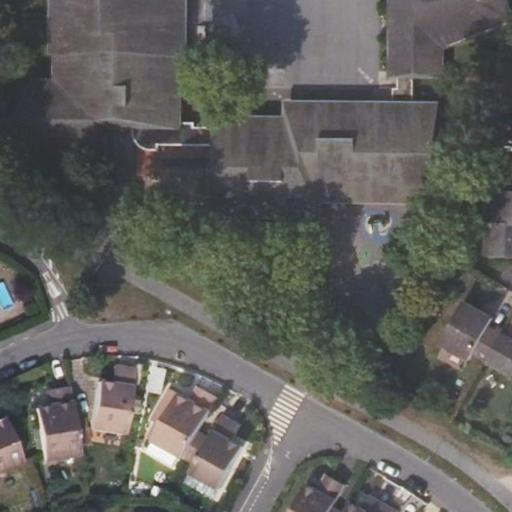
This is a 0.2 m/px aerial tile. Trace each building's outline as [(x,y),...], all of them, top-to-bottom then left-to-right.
[(55,0),(54,51),(58,51),(58,86),(34,85),(1,142),(23,153),(101,154),(102,113),(112,113),(122,113),(122,118),(136,118),(137,122),(138,127),(141,134),(145,140),(151,145),(159,149),(168,151),(168,144),(216,144),(215,214),(316,215),(317,199),(343,199),(434,200),(435,110),(413,110),(414,75),(440,75),(440,47),(508,20),(503,0),(393,0),(392,74),(398,74),(398,89),(394,90),(393,109),(289,107),(289,122),(218,122),(218,126),(195,126),(195,123),(176,123),(177,53),(181,53),(181,0),(55,0)] [(511,44),(500,45),(500,62),(506,62),(506,95),(511,95),(511,44)] [(511,191),(493,191),(493,225),(484,225),(484,256),(511,255),(511,191)] [(475,356),(485,362),(492,349),(499,335),(489,329),(494,319),(465,303),(441,345),(470,362),(475,356)] [(511,342),(499,335),(492,349),(485,362),(508,375),(511,374),(511,342)] [(132,370),(116,368),(113,385),(95,382),(87,431),(121,436),(132,370)] [(77,458),(67,389),(50,392),(51,406),(32,409),(40,464),(77,458)] [(182,461),(183,459),(194,439),(217,399),(203,391),(195,404),(176,393),(149,442),(182,461)] [(194,439),(183,459),(192,464),(187,473),(218,491),(243,448),(225,437),(233,422),(219,415),(203,444),(194,439)] [(0,418),(0,472),(20,464),(1,418),(0,418)] [(329,511),(344,485),(330,477),(321,493),(304,484),(288,511),(329,511)] [(343,511),(396,511),(397,511),(389,507),(374,498),(366,511),(349,502),(343,511)]
